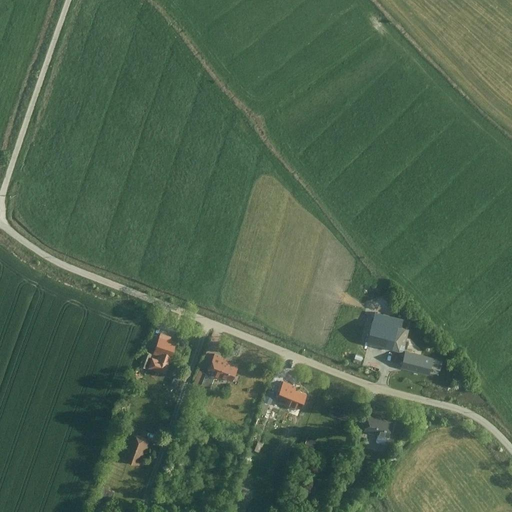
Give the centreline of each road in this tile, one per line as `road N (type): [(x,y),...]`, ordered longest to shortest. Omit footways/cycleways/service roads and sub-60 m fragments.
road 1 (residential): [(511,448),(454,406),(369,387),(207,324)]
road 2 (residential): [(207,324),(0,228)]
road 3 (unclassified): [(0,194),(66,0)]
road 4 (residential): [(147,487),(207,324)]
